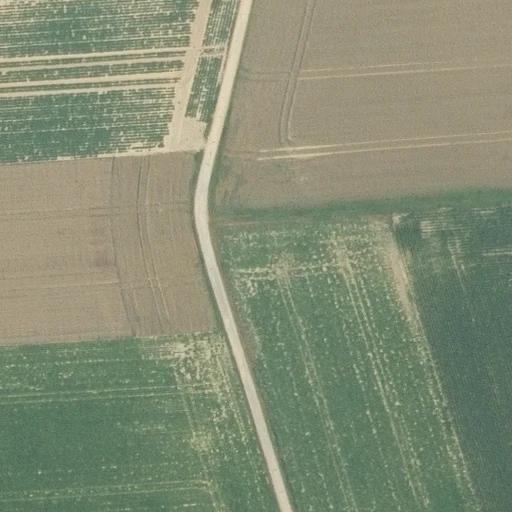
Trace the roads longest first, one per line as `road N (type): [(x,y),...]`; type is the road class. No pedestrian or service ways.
road 1 (track): [(285,511),(200,221),(247,0)]
road 2 (track): [(200,221),(511,196)]
